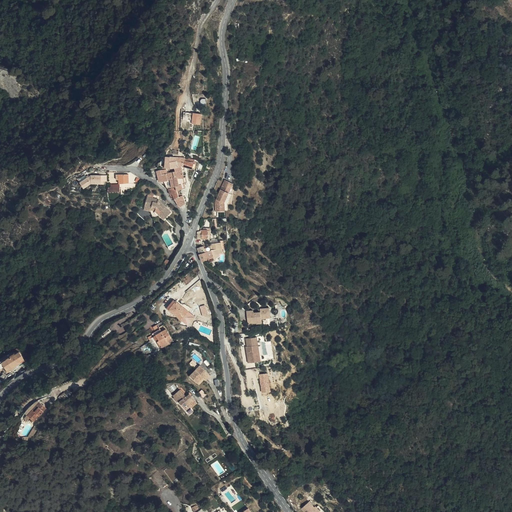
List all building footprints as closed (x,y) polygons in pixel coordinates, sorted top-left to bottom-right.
[(197,121),(185,119),(184,126),(196,127),(197,121)] [(185,167),(193,169),(196,162),(192,160),(191,163),(187,161),(187,158),(167,156),(166,168),(175,166),(180,165),(180,166),(185,167)] [(169,181),(168,173),(167,170),(156,172),(158,182),(159,182),(164,182),(166,181),(169,181)] [(177,185),(184,184),(185,183),(183,175),(181,170),(176,171),(177,180),(177,185)] [(129,183),(138,184),(140,179),(131,172),(129,173),(129,175),(129,181),(129,183)] [(101,183),(101,177),(87,177),(80,181),(84,187),(91,183),(101,183)] [(109,191),(121,191),(121,183),(112,183),(112,187),(108,187),(109,191)] [(225,213),(230,203),(227,201),(231,192),(226,190),(217,211),(218,222),(227,221),(225,213)] [(173,199),(179,208),(184,204),(183,200),(183,197),(179,198),(173,199)] [(147,198),(145,207),(156,209),(155,211),(166,218),(173,211),(159,200),(152,199),(147,198)] [(201,237),(201,241),(208,242),(209,233),(205,232),(205,237),(201,237)] [(207,250),(200,252),(203,260),(203,263),(204,263),(209,263),(210,267),(221,261),(222,259),(225,258),(223,247),(220,247),(219,247),(212,249),(214,256),(210,256),(210,258),(209,258),(208,255),(210,255),(209,252),(207,252),(207,250)] [(163,315),(165,316),(172,308),(170,306),(163,315)] [(253,309),(247,310),(248,324),(263,322),(262,318),(271,317),(270,307),(260,307),(261,311),(254,312),(253,309)] [(172,308),(165,316),(178,326),(185,317),(172,308)] [(269,336),(267,324),(259,325),(259,328),(252,329),(252,326),(245,327),(247,340),(254,339),(254,341),(261,340),(261,337),(269,336)] [(159,338),(155,332),(150,335),(153,339),(154,341),(159,338)] [(160,339),(159,338),(154,341),(155,342),(158,346),(155,348),(158,353),(166,349),(170,347),(163,336),(160,339)] [(11,365),(23,357),(19,350),(0,361),(0,369),(4,367),(7,371),(12,368),(11,365)] [(25,359),(23,357),(11,365),(12,368),(25,359)] [(252,363),(252,372),(265,371),(264,361),(253,363),(252,363)] [(0,374),(0,386),(10,378),(3,370),(1,371),(2,373),(0,374)] [(196,383),(193,385),(198,389),(204,384),(205,385),(210,381),(203,375),(202,376),(199,373),(193,380),(196,383)] [(187,402),(181,395),(174,401),(175,402),(174,403),(178,408),(179,407),(186,416),(190,412),(189,412),(195,407),(192,402),(193,401),(191,398),(190,399),(190,400),(187,402)] [(26,415),(33,422),(46,408),(39,402),(26,415)] [(38,428),(35,426),(30,435),(33,435),(38,428)] [(172,489),(178,485),(181,483),(171,469),(162,475),(172,489)] [(182,490),(178,485),(172,489),(176,494),(182,490)] [(317,511),(315,508),(314,508),(312,509),(308,503),(300,509),(302,511),(317,511)]
